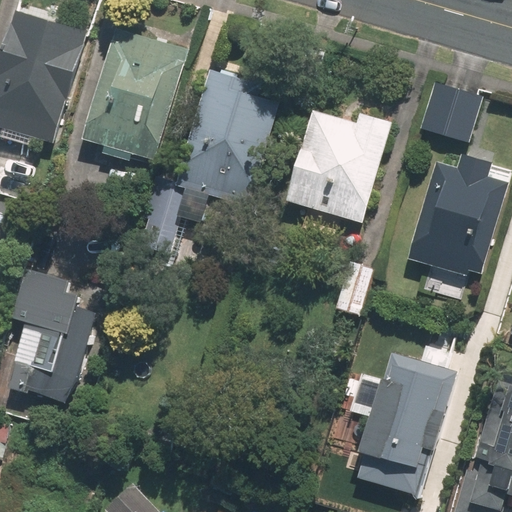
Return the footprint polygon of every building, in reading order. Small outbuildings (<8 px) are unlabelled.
[(95,29),(29,9),(0,103),(0,122),(61,141),(95,29)] [(199,51),(127,30),(95,138),(167,159),(199,51)] [(291,84),(220,69),(195,183),(265,199),(291,84)] [(442,97),(431,120),(469,137),(480,114),(442,97)] [(325,105),(298,199),(369,219),(396,125),(325,105)] [(511,178),(447,157),(414,256),(478,277),(511,178)] [(114,281),(45,259),(23,327),(42,333),(26,382),(76,398),(114,281)] [(376,267),(352,260),(337,313),(361,319),(376,267)] [(366,374),(354,412),(376,418),(358,480),(425,500),(462,370),(395,351),(387,380),(366,374)] [(511,378),(499,375),(460,511),(505,511),(511,492),(511,378)] [(174,511),(148,480),(110,511),(174,511)]
